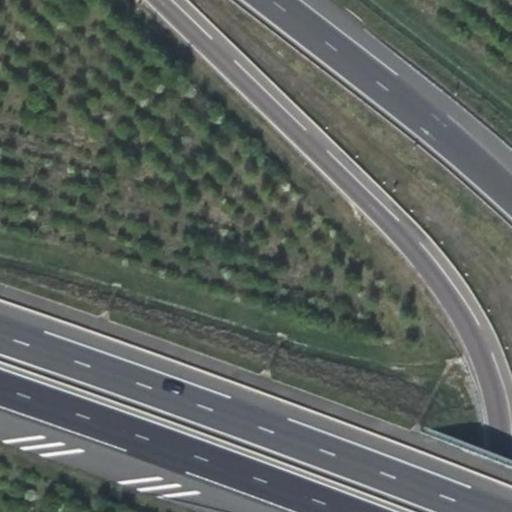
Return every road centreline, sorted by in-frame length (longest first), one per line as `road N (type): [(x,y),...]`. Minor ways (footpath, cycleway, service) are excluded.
road 1 (motorway): [(495,511),(501,412),(471,327),(439,278),(157,0)]
road 2 (motorway): [(483,511),(0,334)]
road 3 (motorway): [(0,389),(338,511)]
road 4 (motorway): [(511,194),(273,0)]
